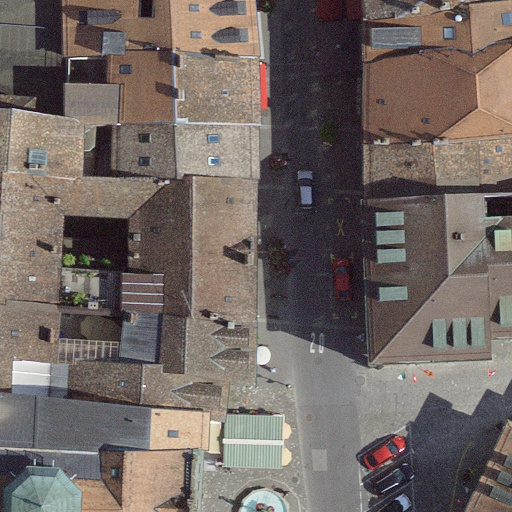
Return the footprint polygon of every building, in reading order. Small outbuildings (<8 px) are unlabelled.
[(62,55),(61,0),(0,0),(0,112),(65,117),(62,55)] [(61,0),(62,55),(258,56),(253,0),(61,0)] [(511,4),(511,0),(364,0),(367,21),(511,4)] [(511,4),(367,21),(365,62),(511,49),(511,4)] [(511,49),(365,62),(366,210),(511,198),(511,49)] [(258,56),(62,55),(65,117),(84,119),(260,121),(258,56)] [(0,112),(0,171),(62,176),(85,177),(84,119),(65,117),(0,112)] [(260,121),(84,119),(85,177),(137,178),(259,183),(260,121)] [(58,263),(62,176),(0,171),(0,302),(56,305),(58,263)] [(259,183),(137,178),(132,266),(130,309),(256,315),(259,183)] [(511,198),(366,210),(371,362),(491,360),(492,338),(511,336),(511,198)] [(58,263),(56,305),(130,309),(132,266),(58,263)] [(0,404),(53,408),(56,305),(0,302),(0,404)] [(53,408),(208,421),(228,421),(229,387),(261,387),(256,315),(130,309),(56,305),(53,408)] [(0,468),(51,470),(53,408),(0,404),(0,468)] [(208,421),(53,408),(51,470),(200,479),(208,421)] [(467,511),(511,511),(511,430),(508,428),(469,508),(467,511)] [(0,468),(0,511),(196,511),(200,479),(51,470),(0,468)]
